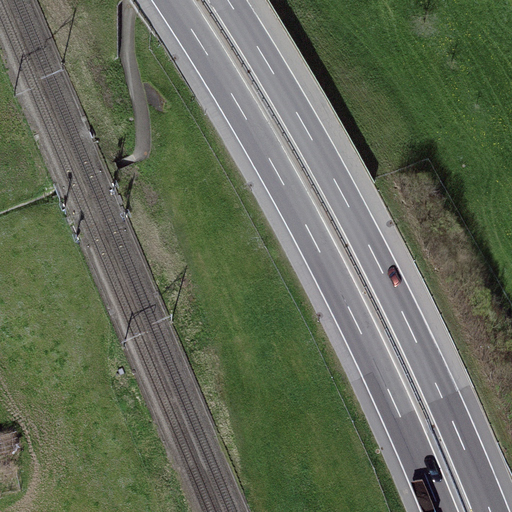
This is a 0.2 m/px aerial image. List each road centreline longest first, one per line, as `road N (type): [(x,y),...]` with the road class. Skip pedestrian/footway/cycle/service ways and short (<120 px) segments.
road 1 (motorway): [(172,0),(295,204),(440,511)]
road 2 (motorway): [(491,511),(341,191),(227,0)]
road 3 (track): [(140,153),(130,9),(137,0)]
